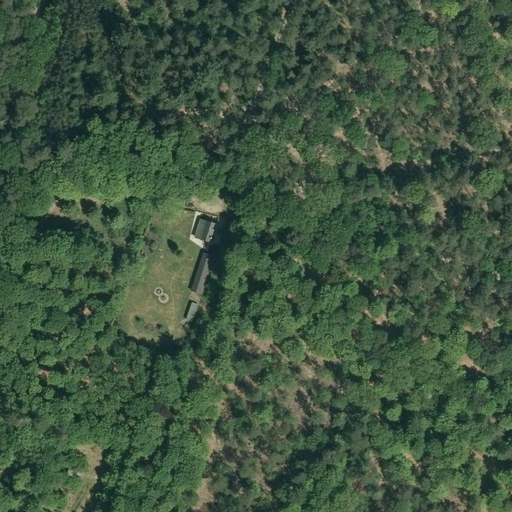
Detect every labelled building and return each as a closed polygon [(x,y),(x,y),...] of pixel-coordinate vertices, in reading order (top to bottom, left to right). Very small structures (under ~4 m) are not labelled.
[(210,243),(215,226),(206,223),(204,227),(199,225),(196,235),(201,237),(200,240),(210,243)] [(219,246),(218,256),(224,257),(226,247),(219,246)] [(195,291),(185,320),(192,323),(202,293),(203,293),(207,284),(205,283),(212,262),(213,263),(217,251),(209,248),(195,291)] [(67,476),(76,479),(79,471),(70,468),(67,476)] [(4,511),(5,511),(13,511),(16,507),(7,503),(4,511)]
